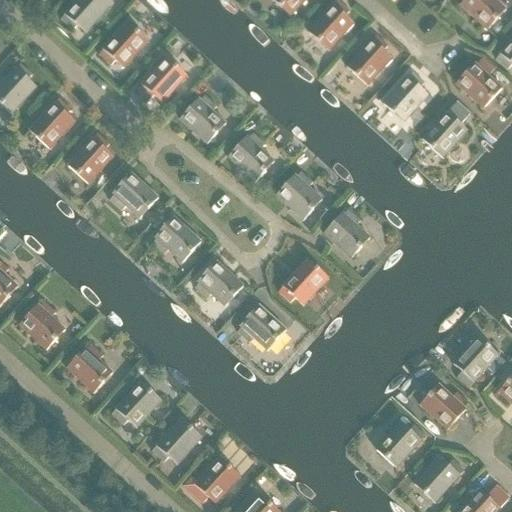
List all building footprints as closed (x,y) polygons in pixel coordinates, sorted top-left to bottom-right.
[(73,33),(77,28),(86,36),(111,8),(101,0),(80,0),(65,17),(66,17),(61,22),(73,33)] [(270,0),(291,19),(307,0),(270,0)] [(467,0),(460,8),(488,32),(507,12),(493,0),(467,0)] [(346,18),(350,13),(338,3),(334,7),(309,35),(329,53),(354,26),(346,18)] [(111,68),(116,63),(124,71),(149,43),(129,24),(104,52),(100,57),(111,68)] [(384,53),(388,48),(377,37),(372,42),(347,69),(368,88),(393,61),(384,53)] [(511,67),(511,43),(500,56),(501,56),(496,61),(508,72),(511,67)] [(150,103),(154,98),(163,105),(188,78),(167,59),(142,87),(138,92),(150,103)] [(475,66),(456,86),(484,111),(502,90),(489,78),(493,73),(481,62),(477,67),(475,66)] [(29,82),(33,77),(21,66),(17,71),(16,71),(0,88),(0,105),(12,117),(37,89),(29,82)] [(420,90),(425,85),(413,74),(409,79),(408,79),(383,106),(404,125),(429,97),(420,90)] [(199,101),(180,122),(208,147),(227,126),(213,113),(217,109),(205,98),(201,103),(199,101)] [(67,116),(71,112),(59,101),(55,106),(30,133),(50,152),(75,124),(67,116)] [(447,114),(423,142),(443,160),(468,133),(460,126),(470,116),(457,104),(448,115),(447,114)] [(105,151),(110,147),(98,136),(93,141),(93,140),(68,168),(89,187),(114,159),(105,151)] [(247,139),(229,160),(256,185),(275,164),(261,151),(265,147),(253,136),(249,141),(247,139)] [(295,177),(276,198),(304,223),(323,202),(309,190),(313,185),(301,174),(297,179),(295,177)] [(122,213),(127,208),(140,221),(159,200),(132,175),(113,196),(115,198),(110,202),(122,213)] [(343,215),(324,236),(352,261),(371,240),(357,228),(361,223),(349,212),(345,217),(343,215)] [(165,257),(169,252),(183,265),(202,244),(174,219),(155,240),(157,242),(153,246),(165,257)] [(291,305),(295,300),(304,308),(329,280),(308,262),(283,289),(279,294),(291,305)] [(0,309),(18,289),(5,276),(9,272),(0,263),(0,309)] [(207,301),(212,297),(225,309),(244,289),(217,263),(198,284),(200,286),(195,290),(207,301)] [(38,307),(20,328),(47,353),(66,332),(52,319),(56,315),(45,304),(40,309),(38,307)] [(259,308),(232,337),(246,350),(254,341),(268,353),(287,333),(259,308)] [(479,339),(454,366),(462,374),(458,379),(470,390),(488,370),(495,376),(506,364),(499,358),(499,357),(479,339)] [(86,350),(67,371),(94,396),(113,375),(99,363),(104,358),(92,347),(87,352),(86,350)] [(511,406),(511,379),(499,394),(511,406)] [(124,428),(128,423),(137,430),(162,403),(141,384),(116,412),(117,412),(112,417),(124,428)] [(448,432),(467,412),(465,410),(469,405),(457,395),(453,399),(439,387),(420,407),(448,432)] [(165,464),(169,459),(177,467),(203,440),(182,421),(157,449),(153,453),(165,464)] [(414,427),(410,432),(401,424),(376,452),(397,470),(422,443),(426,438),(414,427)] [(453,462),(448,467),(440,459),(415,487),(435,506),(460,478),(465,473),(453,462)] [(204,507),(210,501),(216,506),(241,479),(220,460),(198,485),(192,481),(184,490),(204,507)] [(480,492),(461,511),(499,511),(501,511),(500,511),(510,500),(498,489),(489,500),(480,492)] [(277,511),(261,497),(247,511),(277,511)]
